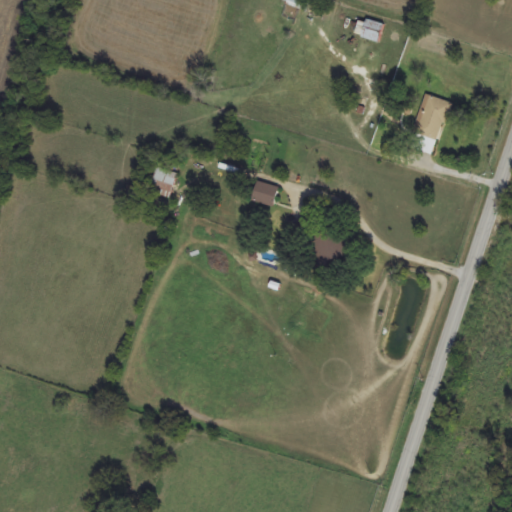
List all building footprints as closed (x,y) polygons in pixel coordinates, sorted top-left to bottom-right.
[(307,11),(310,0),(289,0),(288,5),(307,11)] [(381,41),(384,24),(361,20),(357,37),(381,41)] [(451,101),(425,95),(413,149),(438,155),(451,101)] [(168,209),(180,165),(160,160),(148,203),(168,209)] [(276,207),(280,187),(258,182),(253,202),(276,207)] [(351,256),(338,226),(310,238),(324,268),(351,256)]
